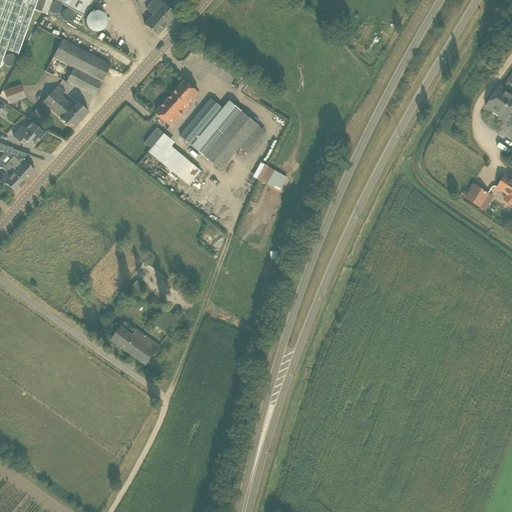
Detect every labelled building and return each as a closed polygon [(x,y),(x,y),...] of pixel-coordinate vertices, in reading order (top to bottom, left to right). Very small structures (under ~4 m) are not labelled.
[(0,0),(0,66),(6,51),(18,55),(33,10),(41,13),(45,0),(0,0)] [(51,0),(57,2),(86,18),(92,0),(51,0)] [(144,25),(157,36),(175,15),(163,4),(158,0),(153,0),(146,9),(153,15),(144,25)] [(66,83),(94,97),(111,65),(62,40),(53,58),(73,69),(66,83)] [(2,61),(13,66),(17,57),(6,52),(2,61)] [(198,93),(185,81),(171,97),(186,111),(189,107),(190,105),(188,104),(198,93)] [(3,91),(8,105),(21,100),(16,86),(3,91)] [(59,119),(72,130),(88,112),(76,101),(70,107),(60,98),(65,93),(57,86),(42,102),(60,118),(59,119)] [(507,121),(511,113),(511,95),(499,87),(486,107),(507,121)] [(156,114),(171,127),(186,111),(171,97),(156,114)] [(258,126),(230,102),(223,110),(210,100),(180,136),(221,171),(240,148),(258,126)] [(32,147),(44,134),(31,123),(25,130),(21,127),(13,137),(23,145),(26,142),(32,147)] [(156,144),(149,138),(144,144),(151,149),(156,144)] [(0,144),(0,151),(11,156),(13,149),(0,144)] [(24,184),(35,172),(24,161),(20,158),(17,160),(13,157),(5,166),(6,167),(24,184)] [(0,178),(16,193),(24,184),(6,167),(5,166),(0,164),(0,178)] [(262,164),(255,178),(268,184),(275,170),(262,164)] [(511,205),(511,180),(505,176),(502,181),(498,188),(508,195),(504,201),(511,205)] [(479,208),(488,194),(479,188),(470,202),(479,208)] [(143,295),(147,290),(136,281),(132,286),(143,295)] [(167,333),(178,318),(173,315),(165,310),(159,319),(156,323),(155,325),(167,333)] [(146,366),(160,347),(136,330),(132,335),(121,327),(111,341),(146,366)]
